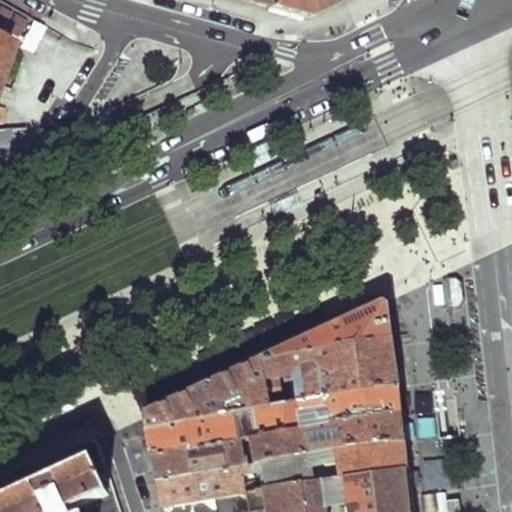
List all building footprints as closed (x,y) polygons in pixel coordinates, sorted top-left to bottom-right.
[(269,0),(268,6),(304,16),(339,0),(269,0)] [(25,130),(0,131),(0,159),(14,158),(13,149),(26,148),(25,130)] [(270,140),(242,154),(244,156),(246,161),(249,167),(250,169),(278,156),(276,154),(274,148),(271,143),(270,140)] [(272,217),(300,204),(297,197),(295,194),(267,206),(269,211),(272,217)] [(446,279),(450,310),(461,308),(463,306),(464,304),(464,298),(463,293),(462,287),(461,281),(459,279),(457,278),(452,278),(446,279)] [(274,357),(392,343),(388,307),(381,305),(323,332),(266,359),(274,357)] [(274,357),(279,384),(296,382),(300,405),(322,402),(398,390),(395,367),(392,343),(274,357)] [(145,419),(147,430),(238,416),(252,413),(283,408),(279,384),(274,357),(266,359),(221,379),(152,412),(145,419)] [(400,404),(398,390),(322,402),(327,430),(401,417),(400,404)] [(296,406),(283,408),(252,413),(256,443),(302,435),(296,406)] [(256,443),(252,413),(238,416),(242,445),(253,444),(256,443)] [(150,444),(153,457),(242,445),(238,416),(147,430),(150,444)] [(403,432),(401,417),(327,430),(302,435),(256,443),(253,444),(258,467),(404,445),(403,432)] [(118,511),(95,441),(61,456),(27,471),(34,491),(91,465),(109,502),(85,511),(118,511)] [(156,472),(159,484),(244,469),(242,445),(153,457),(156,472)] [(404,445),(258,467),(255,467),(257,475),(268,474),(270,492),(316,485),(314,471),(341,467),(343,481),(408,472),(406,458),(404,445)] [(34,491),(0,506),(0,511),(85,511),(109,502),(91,465),(34,491)] [(162,498),(164,508),(247,496),(244,469),(159,484),(162,498)] [(270,492),(253,495),(255,504),(266,502),(267,511),(325,511),(324,504),(347,500),(348,511),(412,511),(410,485),(408,472),(343,481),(316,485),(270,492)] [(164,511),(267,511),(266,502),(255,504),(253,495),(247,496),(164,508),(164,511)] [(348,511),(347,500),(324,504),(325,511),(348,511)]
